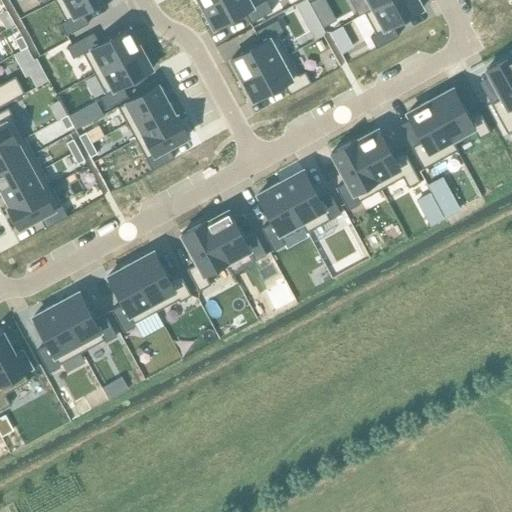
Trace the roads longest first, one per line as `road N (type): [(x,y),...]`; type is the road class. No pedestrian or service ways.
road 1 (residential): [(257,162),(26,286),(0,290)]
road 2 (residential): [(445,0),(462,41),(446,58),(257,162)]
road 3 (residential): [(143,0),(152,18),(191,42),(257,162)]
